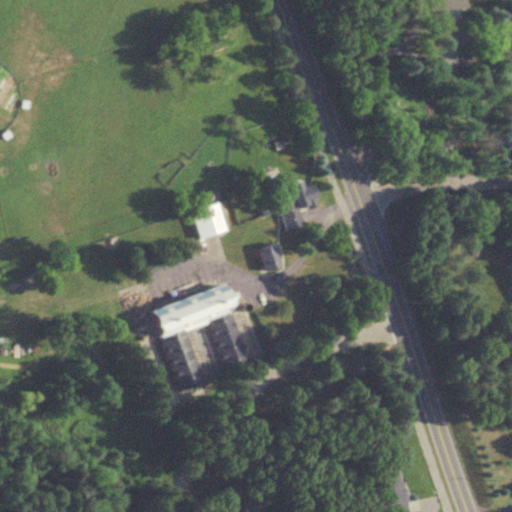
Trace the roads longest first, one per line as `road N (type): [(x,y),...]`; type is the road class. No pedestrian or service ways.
road 1 (tertiary): [(470,511),(363,196),(286,0)]
road 2 (residential): [(406,318),(275,366),(153,511)]
road 3 (residential): [(511,81),(452,136),(416,150),(343,150)]
road 4 (residential): [(363,196),(426,183),(511,181)]
